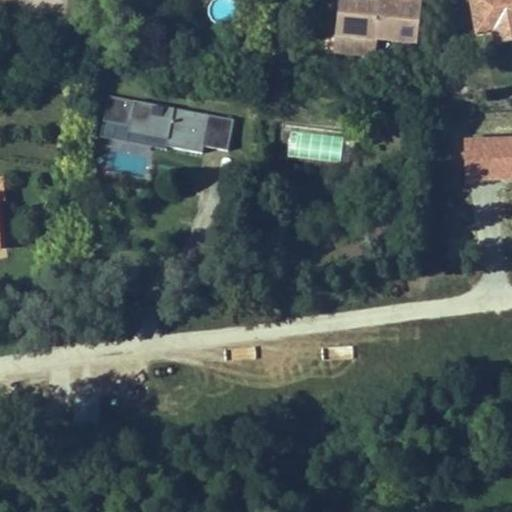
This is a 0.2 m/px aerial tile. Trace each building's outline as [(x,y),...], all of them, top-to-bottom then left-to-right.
[(421,51),(425,0),(394,0),(394,2),(381,1),(380,8),(371,7),(370,13),(365,12),(365,6),(343,3),(339,43),(356,45),(354,60),(375,62),(376,47),(421,51)] [(511,0),(468,0),(475,39),(492,36),(511,32),(511,0)] [(511,32),(492,36),(494,51),(511,47),(511,32)] [(356,45),(339,43),(337,58),(354,60),(356,45)] [(230,152),(236,117),(108,95),(101,137),(207,155),(208,148),(230,152)] [(290,134),(289,158),(343,160),(344,136),(290,134)]
